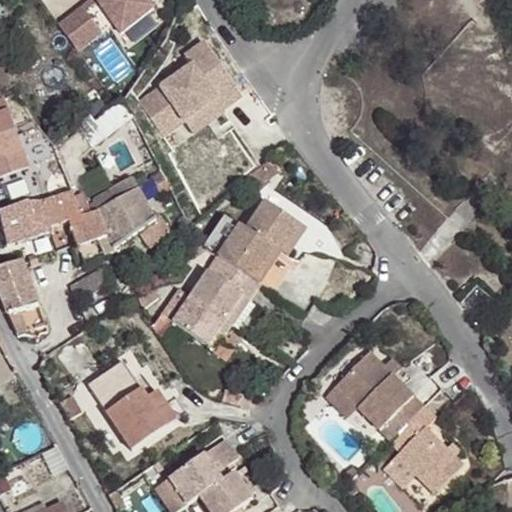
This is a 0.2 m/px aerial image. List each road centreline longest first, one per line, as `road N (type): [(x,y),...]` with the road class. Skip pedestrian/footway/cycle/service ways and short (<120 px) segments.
road 1 (residential): [(282,97),(461,336),(511,437)]
road 2 (residential): [(99,511),(0,329)]
road 3 (residential): [(208,0),(221,28),(282,97)]
